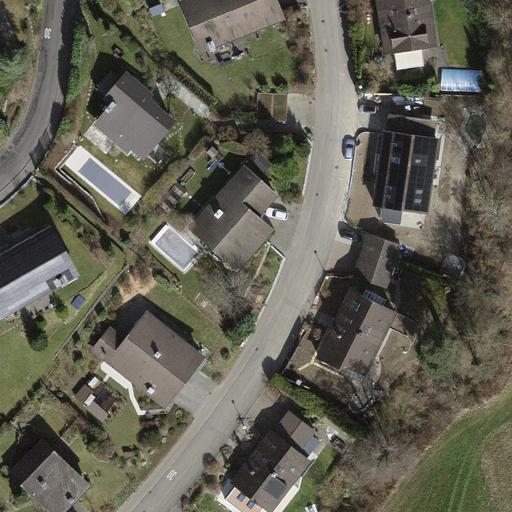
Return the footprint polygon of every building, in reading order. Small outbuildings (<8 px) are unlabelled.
[(274,0),(184,0),(183,1),(203,50),(282,18),(274,0)] [(427,0),(378,0),(383,48),(432,43),(427,0)] [(446,68),(445,88),(481,88),(482,69),(446,68)] [(155,94),(127,71),(104,98),(111,104),(94,125),(129,154),(132,150),(145,161),(178,121),(152,98),(155,94)] [(289,94),(258,93),(257,120),(288,121),(289,94)] [(389,110),(375,200),(422,207),(435,117),(389,110)] [(244,163),(190,226),(237,266),(271,226),(255,213),(275,189),(244,163)] [(53,225),(0,254),(0,318),(1,320),(81,275),(53,225)] [(365,234),(353,275),(386,285),(398,244),(365,234)] [(349,289),(315,359),(344,373),(347,368),(366,377),(398,312),(349,289)] [(111,327),(94,347),(161,401),(200,353),(149,313),(127,340),(111,327)] [(268,426),(230,479),(270,508),(308,454),(298,447),(311,427),(290,412),(276,432),(268,426)] [(38,438),(11,469),(59,511),(87,481),(38,438)]
